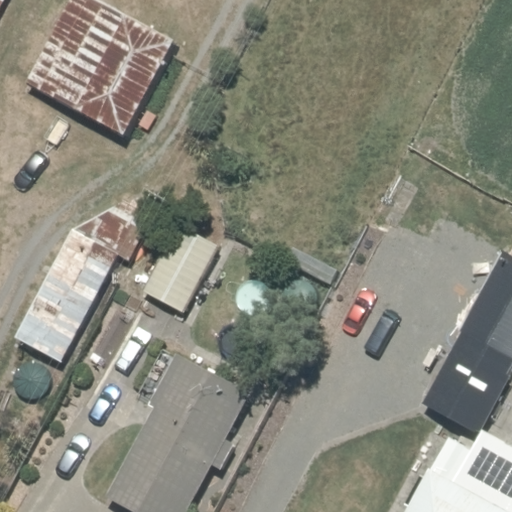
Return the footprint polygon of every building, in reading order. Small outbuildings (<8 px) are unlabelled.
[(0,0),(0,22),(11,0),(0,0)] [(179,48),(94,0),(80,0),(31,87),(127,141),(179,48)] [(133,199),(77,231),(18,340),(63,365),(123,256),(150,208),(133,199)] [(221,242),(182,223),(147,294),(185,314),(221,242)] [(294,242),(285,259),(331,284),(341,266),(294,242)] [(505,511),(511,499),(511,452),(480,436),(511,373),(511,258),(503,254),(425,408),(455,423),(409,511),(505,511)] [(193,511),(252,393),(177,356),(106,501),(129,511),(193,511)]
